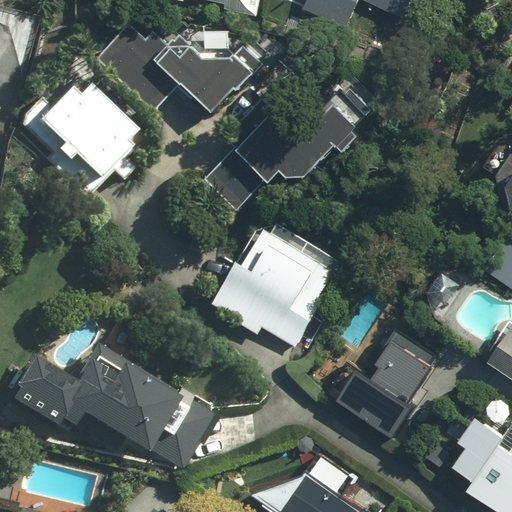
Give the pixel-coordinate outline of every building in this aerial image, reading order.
[(258,0),(219,0),(256,9),(258,0)] [(352,20),(361,0),(377,0),(408,15),(415,0),(313,0),(313,1),(352,20)] [(179,38),(166,25),(157,35),(139,17),(102,55),(157,108),(193,72),(226,104),(246,81),(250,85),(275,56),(253,39),(245,50),(217,50),(194,25),(179,38)] [(232,133),(243,143),(212,176),(246,207),(281,170),(285,174),(297,160),(305,166),(325,166),(384,102),(354,75),(304,129),(268,95),(232,133)] [(95,77),(85,87),(77,80),(55,103),(46,95),(22,120),(82,176),(96,161),(107,172),(138,139),(130,132),(141,121),(95,77)] [(511,161),(496,182),(511,194),(511,161)] [(249,314),(247,318),(267,330),(270,326),(303,347),(358,257),(276,207),(221,297),(249,314)] [(511,246),(493,269),(511,284),(511,246)] [(454,267),(436,287),(456,304),(473,283),(454,267)] [(355,350),(330,390),(402,435),(406,428),(416,434),(447,383),(436,376),(452,351),(406,322),(379,364),(355,350)] [(511,335),(498,355),(511,364),(511,335)] [(222,411),(101,340),(82,372),(39,346),(13,390),(75,426),(87,407),(189,467),(222,411)] [(479,440),(465,460),(487,475),(478,488),(511,511),(511,426),(486,408),(469,433),(479,440)] [(317,466),(266,486),(301,511),(379,511),(380,511),(317,466)]
